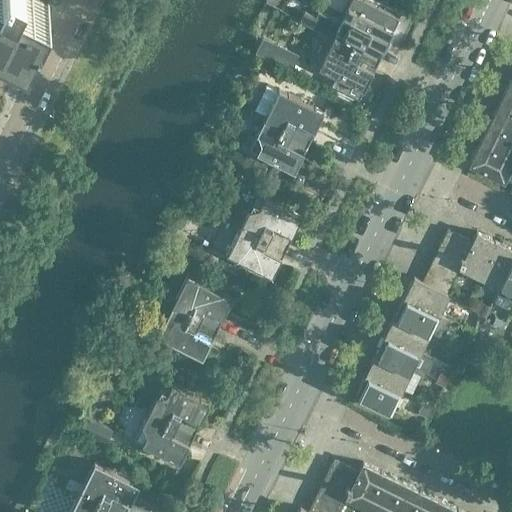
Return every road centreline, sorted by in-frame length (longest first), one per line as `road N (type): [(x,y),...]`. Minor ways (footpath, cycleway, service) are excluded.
road 1 (tertiary): [(298,392),(412,166)]
road 2 (residential): [(511,510),(496,492),(298,392)]
road 3 (unclassified): [(0,167),(81,0)]
road 4 (tertiary): [(412,166),(494,0)]
road 5 (tertiary): [(238,511),(298,392)]
